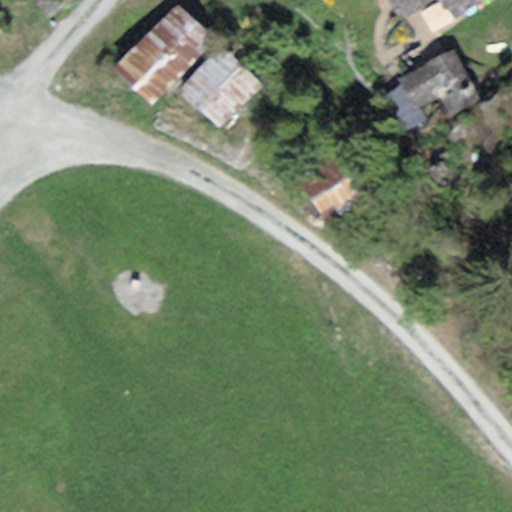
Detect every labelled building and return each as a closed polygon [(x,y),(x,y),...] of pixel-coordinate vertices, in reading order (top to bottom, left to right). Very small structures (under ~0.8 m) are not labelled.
[(427,0),(446,30),(495,0),(427,0)] [(158,92),(221,31),(191,1),(129,62),(158,92)] [(195,74),(225,112),(272,75),(242,37),(195,74)] [(511,79),(511,76),(488,38),(434,65),(448,91),(479,76),(488,91),(511,79)] [(318,170),(347,210),(400,172),(370,132),(318,170)]
